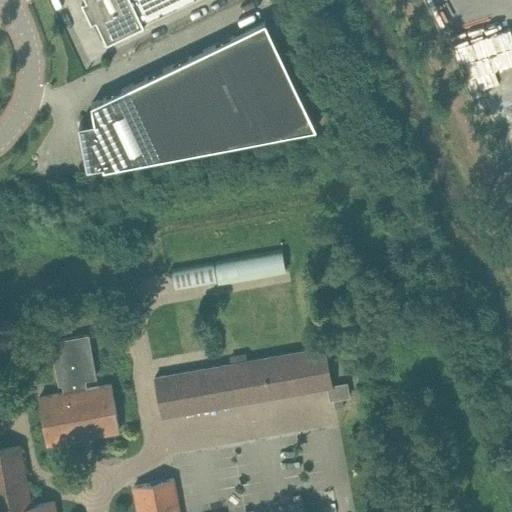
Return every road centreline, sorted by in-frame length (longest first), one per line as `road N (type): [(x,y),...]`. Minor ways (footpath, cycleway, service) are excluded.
road 1 (unclassified): [(5,0),(26,70),(0,140)]
road 2 (unknown): [(212,0),(118,40),(93,31)]
